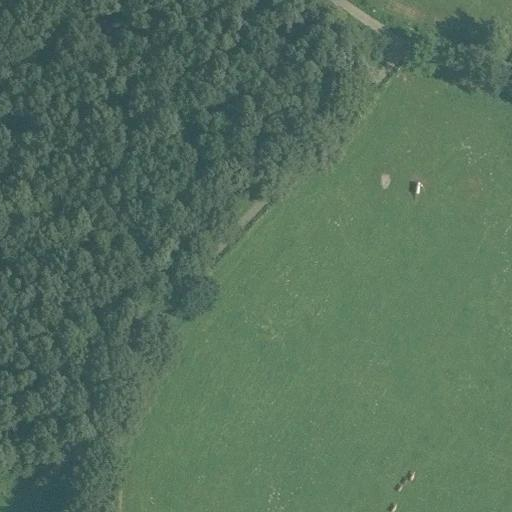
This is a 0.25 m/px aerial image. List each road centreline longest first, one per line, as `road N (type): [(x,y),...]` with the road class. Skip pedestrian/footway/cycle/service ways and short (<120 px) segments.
road 1 (track): [(393,47),(139,330),(117,392),(102,497)]
road 2 (track): [(393,47),(511,79)]
